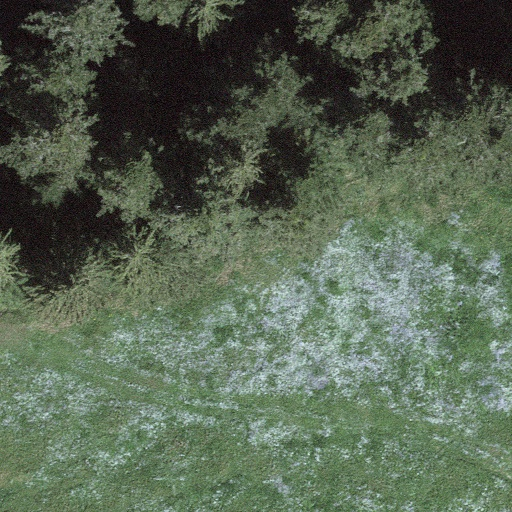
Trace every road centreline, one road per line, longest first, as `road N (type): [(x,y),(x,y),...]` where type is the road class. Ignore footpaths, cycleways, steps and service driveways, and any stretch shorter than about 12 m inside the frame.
road 1 (track): [(511,478),(348,402),(121,387),(0,360)]
road 2 (track): [(0,288),(166,234),(511,179)]
